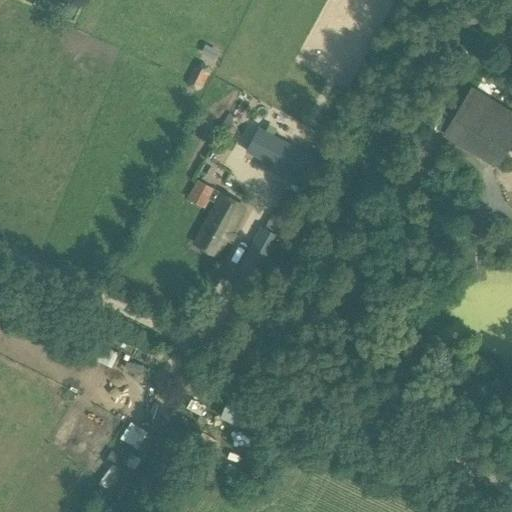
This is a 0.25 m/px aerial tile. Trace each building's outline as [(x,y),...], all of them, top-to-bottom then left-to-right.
[(195,68),(189,81),(190,90),(198,93),(206,89),(212,77),(211,67),(203,64),(195,68)] [(511,117),(476,96),(454,134),(500,161),(511,140),(511,117)] [(260,136),(252,153),(306,181),(315,163),(260,136)] [(200,153),(188,172),(202,180),(213,161),(200,153)] [(199,184),(189,202),(204,210),(214,192),(199,184)] [(222,196),(196,244),(220,257),(246,209),(222,196)] [(273,236),(281,225),(269,217),(261,228),(273,236)] [(259,236),(245,266),(258,273),(274,243),(259,236)] [(209,335),(224,299),(205,291),(190,327),(209,335)] [(236,388),(223,421),(260,436),(273,403),(236,388)] [(116,437),(135,444),(142,426),(123,419),(116,437)]
